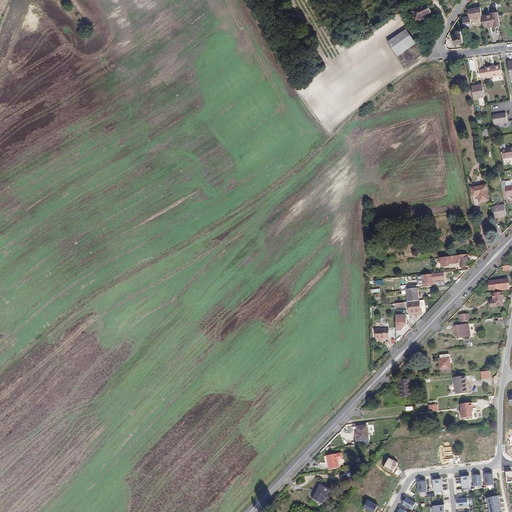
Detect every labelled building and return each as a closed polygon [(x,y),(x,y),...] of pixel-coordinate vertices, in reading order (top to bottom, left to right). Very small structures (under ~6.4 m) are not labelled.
[(413,13),(412,19),(422,21),(423,17),(432,13),(428,5),(415,11),(415,13),(413,13)] [(472,26),(470,18),(482,16),(481,7),(468,9),(469,16),(462,18),(464,28),(472,26)] [(493,25),(494,27),(500,26),(498,12),(491,13),(491,14),(482,16),(484,27),(493,25)] [(395,55),(414,44),(405,29),(386,40),(395,55)] [(453,36),(454,44),(463,43),(461,31),(456,32),(457,36),(453,36)] [(502,76),(500,65),(485,67),(485,69),(486,76),(487,78),(495,77),(502,76)] [(474,99),(485,97),(483,85),(471,87),(474,99)] [(507,122),(506,113),(492,115),(494,124),(507,122)] [(511,157),(511,147),(501,149),(503,159),(511,157)] [(505,182),(505,181),(501,181),(502,188),(506,187),(507,197),(511,195),(511,185),(511,182),(510,181),(505,182)] [(489,200),(486,184),(470,187),(472,197),(478,196),(479,202),(489,200)] [(493,207),(495,218),(506,216),(504,204),(493,207)] [(465,261),(468,261),(467,254),(440,258),(441,267),(448,266),(448,264),(460,263),(460,267),(466,266),(465,261)] [(444,273),(422,275),(423,284),(434,283),(434,280),(445,279),(444,273)] [(490,290),(497,289),(497,291),(501,290),(509,289),(508,279),(488,281),(490,290)] [(419,301),(417,288),(406,290),(408,302),(409,302),(419,301)] [(490,300),(491,307),(496,306),(503,306),(502,298),(504,298),(503,292),(502,292),(501,290),(497,291),(492,291),(493,293),(492,293),(493,300),(490,300)] [(410,314),(421,312),(420,301),(419,301),(409,302),(410,314)] [(395,314),(395,331),(403,331),(402,326),(406,326),(406,314),(395,314)] [(464,325),(456,326),(457,331),(458,338),(470,337),(470,331),(464,331),(464,325)] [(389,337),(389,329),(376,329),(376,339),(385,339),(385,338),(389,337)] [(440,355),(440,358),(439,358),(440,370),(441,370),(441,374),(451,373),(449,354),(440,355)] [(490,371),(481,371),(481,379),(491,378),(490,371)] [(467,393),(465,376),(454,377),(456,394),(467,393)] [(401,397),(411,396),(410,379),(399,380),(401,397)] [(472,411),(471,409),(473,409),(472,403),(460,404),(462,418),(472,417),(472,411)] [(369,440),(367,425),(357,426),(357,431),(355,432),(356,441),(369,440)] [(452,446),(444,446),(445,458),(453,457),(452,446)] [(339,465),(338,460),(343,459),(342,453),(327,456),(329,470),(339,468),(339,465)] [(398,463),(389,458),(384,468),(393,473),(398,463)] [(494,485),(493,474),(484,475),(485,481),(486,486),(494,485)] [(481,481),(481,475),(473,476),(474,482),(474,487),(482,486),(481,481)] [(469,476),(461,477),(462,488),(470,487),(470,483),(469,476)] [(442,491),(441,479),(433,480),(433,487),(434,491),(442,491)] [(426,481),(417,482),(419,493),(427,492),(426,487),(426,481)] [(321,502),(329,489),(320,485),(313,498),(321,502)] [(406,498),(402,505),(407,507),(412,510),(416,503),(412,501),(406,498)] [(463,499),(457,499),(458,507),(464,507),(468,506),(468,498),(463,499)] [(374,511),(378,505),(368,500),(364,507),(372,511),(374,511)]
